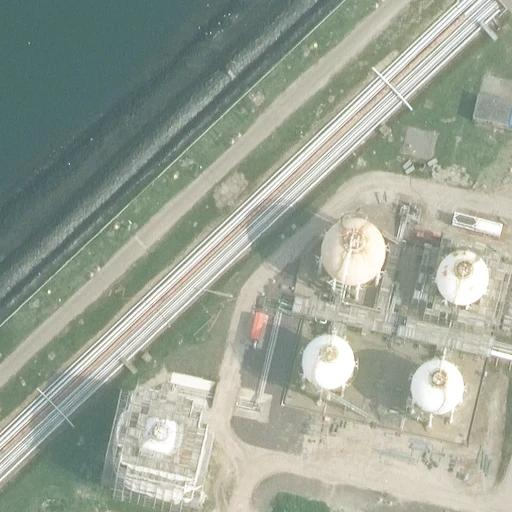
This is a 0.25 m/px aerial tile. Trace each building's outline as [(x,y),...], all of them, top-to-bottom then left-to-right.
[(511,132),(511,106),(477,98),(471,122),(507,131),(511,132)] [(380,248),(380,247),(379,239),(375,232),(368,227),(364,225),(359,225),(354,225),(350,227),(343,230),(339,237),(337,241),(336,246),(338,254),(340,259),(342,262),(346,265),(350,267),(353,268),(358,269),(364,268),(367,267),(371,265),(374,262),(379,255),(380,248)] [(489,285),(489,280),(487,275),(485,271),(482,267),(479,264),(474,261),(468,259),(465,259),(460,259),(454,260),(451,262),(446,265),(442,269),(440,273),(438,279),(437,283),(437,289),(438,293),(440,298),(444,302),(447,306),(452,309),(457,311),(462,311),(468,311),(472,310),(476,308),(481,304),(484,300),(487,296),(488,291),(489,285)] [(255,318),(248,349),(257,351),(264,320),(255,318)] [(353,371),(353,370),(352,361),(350,357),(346,352),(339,346),(329,344),(325,344),(318,345),(313,348),(310,350),(306,354),(304,358),(302,363),(301,369),(301,374),(302,379),(304,383),(307,387),(312,391),(316,394),(320,395),(326,396),(331,396),(336,394),(340,393),(345,389),(348,386),(351,381),(353,376),(353,371)] [(461,395),(461,394),(461,389),(459,384),(457,379),(453,375),(448,371),(444,369),(439,368),(433,368),(430,369),(424,370),(419,373),(416,376),(413,381),(411,385),(409,390),(409,395),(410,400),(411,405),(414,410),(417,413),(425,419),(431,420),(437,420),(441,420),(446,418),(451,415),(454,413),(457,409),(459,405),(461,400),(461,395)] [(171,445),(171,439),(169,434),(166,428),(163,424),(158,420),(154,418),(149,417),(143,416),(137,416),(133,418),(128,420),(123,424),(119,428),(117,433),(115,438),(114,444),(114,449),(116,456),(119,461),(122,465),(125,468),(130,471),(135,473),(141,474),(147,473),(153,472),(159,469),(163,465),(167,460),(169,456),(171,451),(171,445)]
